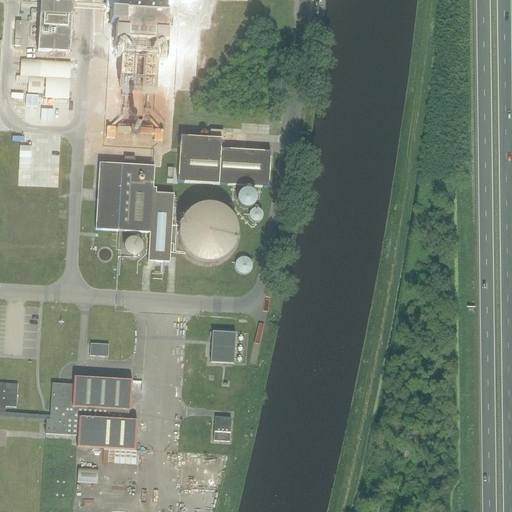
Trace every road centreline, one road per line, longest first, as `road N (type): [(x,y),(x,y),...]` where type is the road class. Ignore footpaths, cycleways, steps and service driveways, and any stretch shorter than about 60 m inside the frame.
road 1 (trunk): [(481,0),(487,511)]
road 2 (trunk): [(510,511),(504,0)]
road 3 (unknown): [(0,288),(161,299),(161,490)]
